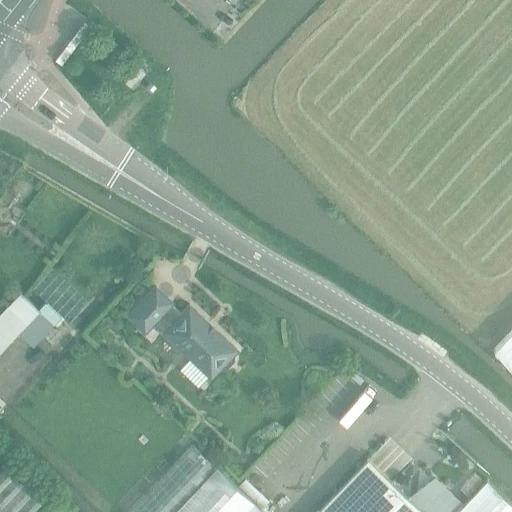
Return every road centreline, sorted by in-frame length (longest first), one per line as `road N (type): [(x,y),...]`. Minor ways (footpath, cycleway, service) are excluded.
road 1 (tertiary): [(511,431),(408,346),(138,184)]
road 2 (tertiary): [(138,184),(0,71)]
road 3 (tertiary): [(0,115),(138,184)]
